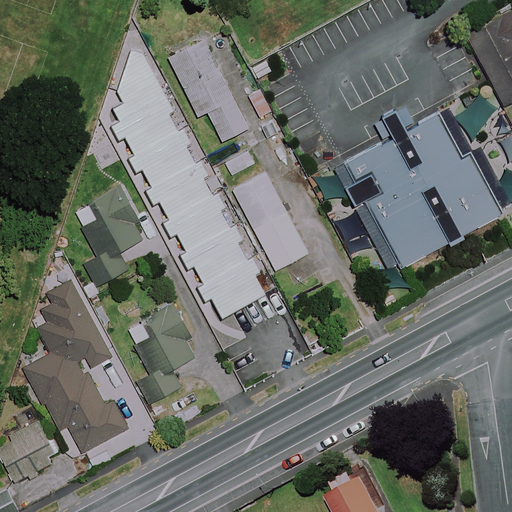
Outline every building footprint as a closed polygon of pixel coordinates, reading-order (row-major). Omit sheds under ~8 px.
[(511,11),(467,35),(504,105),(511,100),(511,11)] [(248,128),(206,41),(171,58),(199,116),(208,111),(223,141),(248,128)] [(174,111),(138,49),(115,90),(123,103),(111,110),(119,122),(112,126),(120,140),(126,137),(136,154),(128,159),(137,173),(144,169),(152,184),(144,189),(153,205),(162,200),(171,216),(161,222),(170,237),(179,232),(189,250),(179,256),(187,270),(195,266),(205,284),(200,288),(208,301),(213,297),(224,315),(268,290),(258,273),(263,270),(255,256),(247,260),(237,243),(245,238),(237,225),(231,229),(219,210),(227,206),(218,192),(213,195),(203,178),(209,174),(202,161),(197,163),(186,145),(193,141),(183,124),(177,128),(169,114),(174,111)] [(461,159),(437,114),(313,180),(325,203),(348,191),(366,225),(377,219),(402,267),(501,214),(470,155),(461,159)] [(255,164),(249,150),(225,162),(232,176),(255,164)] [(308,253),(266,172),(234,189),(276,270),(308,253)] [(123,184),(119,177),(89,192),(93,201),(76,210),(98,254),(85,261),(98,285),(129,269),(120,251),(144,238),(134,219),(139,217),(123,184)] [(112,398),(105,402),(87,370),(84,372),(80,363),(88,359),(93,367),(115,354),(71,278),(37,297),(49,319),(39,325),(53,350),(26,365),(61,427),(70,423),(85,449),(128,425),(112,398)] [(195,334),(178,301),(128,328),(152,373),(139,380),(151,402),(182,386),(172,368),(194,356),(185,339),(195,334)] [(49,437),(40,421),(11,437),(13,441),(0,447),(0,449),(16,480),(29,473),(33,481),(41,477),(37,470),(53,462),(50,455),(57,452),(49,437)] [(392,511),(374,479),(340,498),(347,511),(392,511)] [(0,511),(17,511),(19,511),(7,487),(0,490),(0,511)]
